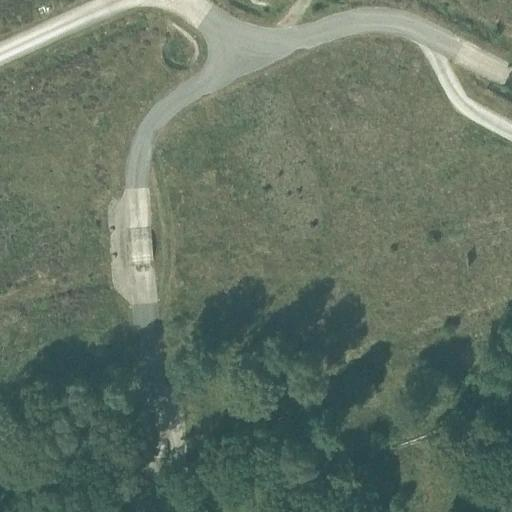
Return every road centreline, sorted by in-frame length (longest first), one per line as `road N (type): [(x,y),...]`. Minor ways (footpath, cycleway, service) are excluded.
road 1 (unknown): [(246,37),(159,115),(140,164),(157,511)]
road 2 (unknown): [(158,0),(167,13),(0,255)]
